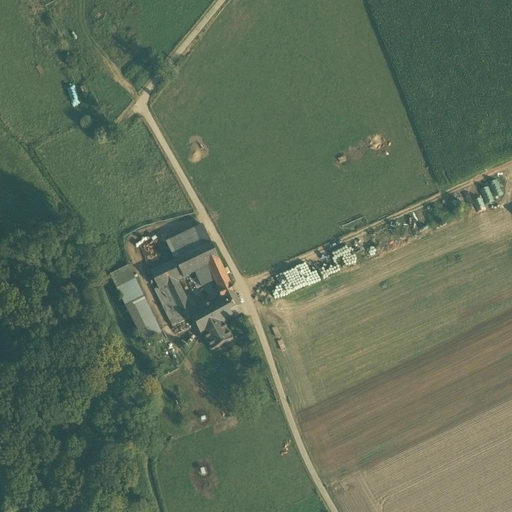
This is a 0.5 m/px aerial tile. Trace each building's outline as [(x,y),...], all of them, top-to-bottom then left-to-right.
[(166,244),(175,262),(211,244),(203,227),(166,244)] [(150,273),(159,291),(178,283),(195,274),(208,268),(220,263),(211,244),(175,262),(150,273)] [(231,287),(220,263),(208,268),(215,283),(223,300),(194,316),(191,318),(192,319),(201,337),(203,336),(224,324),(233,319),(230,313),(241,308),(235,295),(231,287)] [(119,292),(144,344),(161,335),(136,284),(128,268),(112,276),(119,292)] [(195,274),(202,289),(215,283),(208,268),(195,274)] [(173,328),(192,319),(191,318),(194,316),(178,283),(159,291),(156,293),(173,328)] [(230,313),(233,319),(244,314),(241,308),(230,313)] [(203,336),(212,352),(213,352),(233,341),(224,324),(203,336)]
